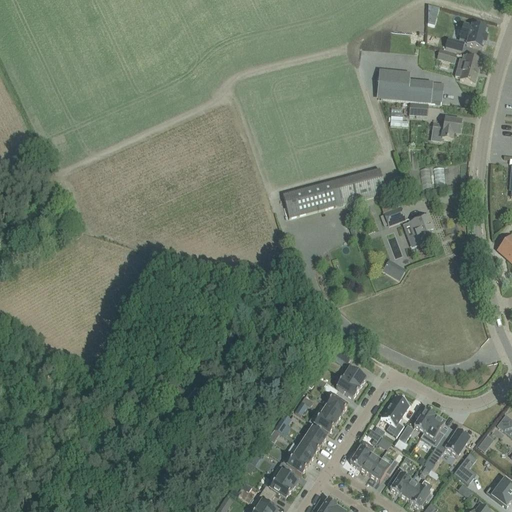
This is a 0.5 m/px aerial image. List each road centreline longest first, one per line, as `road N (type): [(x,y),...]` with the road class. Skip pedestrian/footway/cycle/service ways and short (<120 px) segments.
road 1 (tertiary): [(511,356),(487,280),(478,195),(488,111),(511,30)]
road 2 (residential): [(331,466),(393,380),(468,403),(511,383)]
